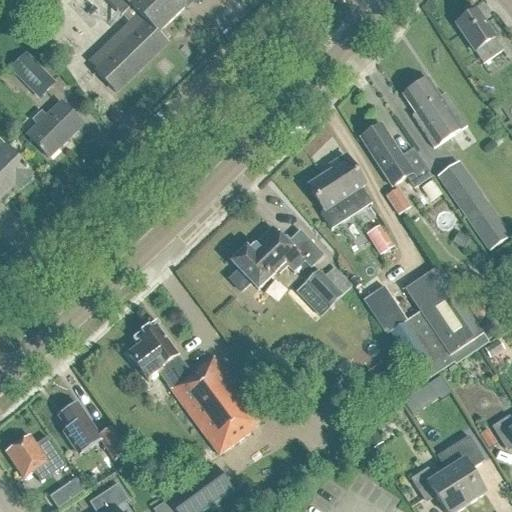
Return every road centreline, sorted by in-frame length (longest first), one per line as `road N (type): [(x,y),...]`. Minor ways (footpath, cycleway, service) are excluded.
road 1 (primary): [(0,380),(206,192),(391,0)]
road 2 (residential): [(300,0),(0,291)]
